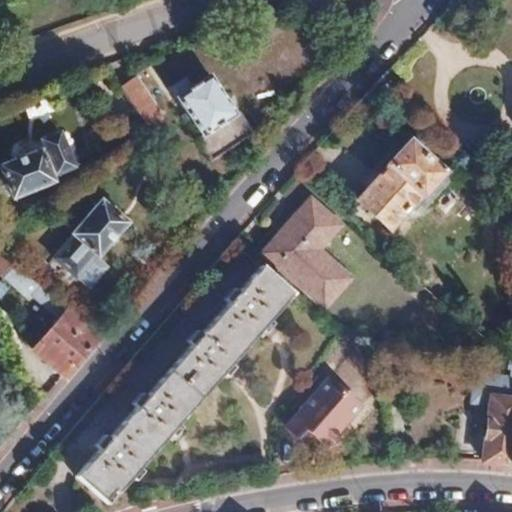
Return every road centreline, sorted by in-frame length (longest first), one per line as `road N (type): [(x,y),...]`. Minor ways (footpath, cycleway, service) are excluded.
road 1 (unclassified): [(0,482),(415,0)]
road 2 (residential): [(511,487),(365,487),(212,511)]
road 3 (residential): [(222,0),(0,78)]
